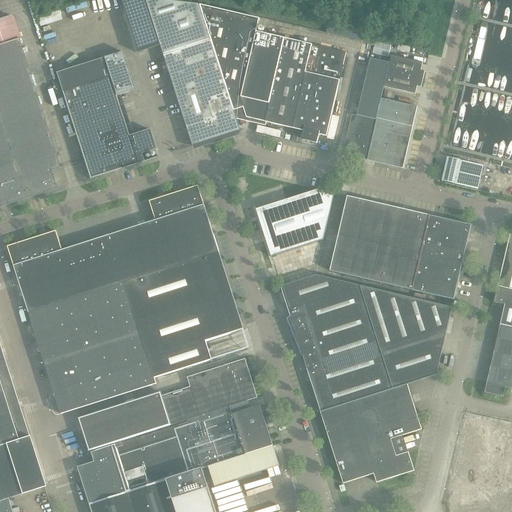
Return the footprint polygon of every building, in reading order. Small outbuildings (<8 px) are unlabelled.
[(160,0),(119,0),(137,54),(161,46),(170,75),(193,146),(212,140),(241,131),(240,131),(237,120),(232,105),(206,21),(200,6),(200,5),(160,0)] [(260,19),(200,6),(206,21),(232,105),(242,102),(247,117),(247,119),(265,123),(292,129),(304,132),(302,140),(316,144),(317,144),(319,136),(327,137),(339,140),(362,42),(260,18),(260,19)] [(329,24),(328,34),(363,39),(364,29),(329,24)] [(0,207),(1,207),(56,190),(53,180),(50,171),(59,168),(18,40),(0,45),(0,207)] [(103,59),(56,74),(84,161),(89,179),(143,162),(141,155),(155,150),(149,130),(128,137),(127,135),(115,97),(128,92),(129,92),(134,90),(132,85),(129,74),(128,74),(125,63),(125,62),(122,53),(103,59)] [(390,63),(385,88),(416,95),(417,87),(421,88),(425,72),(421,71),(423,63),(392,56),(390,63)] [(343,155),(367,161),(377,121),(382,99),(385,88),(390,63),(370,59),(357,116),(352,115),(343,155)] [(377,121),(367,161),(403,169),(413,127),(417,108),(382,99),(377,121)] [(442,181),(477,190),(483,166),(448,158),(442,181)] [(8,248),(29,314),(124,284),(220,253),(198,187),(150,202),(156,221),(62,251),(56,232),(8,247),(8,248)] [(256,210),(272,258),(324,241),(335,194),(318,190),(256,210)] [(471,226),(440,219),(348,197),(330,272),(454,301),(471,226)] [(511,307),(511,235),(510,235),(494,303),(505,306),(511,307)] [(220,253),(124,284),(155,379),(213,361),(212,359),(206,342),(233,334),(244,330),(220,253)] [(287,284),(309,277),(305,265),(283,272),(287,284)] [(312,383),(321,412),(437,376),(437,375),(452,308),(316,276),(280,288),(291,319),(306,366),(312,383)] [(124,284),(29,314),(61,415),(157,385),(155,379),(124,284)] [(501,325),(511,327),(511,307),(505,306),(501,325)] [(511,327),(501,325),(485,393),(504,398),(506,388),(511,389),(511,327)] [(79,419),(89,452),(248,402),(258,399),(245,360),(187,378),(190,386),(160,396),(156,397),(155,395),(79,419)] [(321,413),(344,484),(374,474),(377,483),(414,471),(409,453),(397,457),(391,440),(422,430),(407,385),(321,413)] [(0,501),(8,499),(45,488),(18,405),(7,408),(0,386),(0,501)] [(185,474),(203,469),(273,446),(260,406),(251,409),(248,402),(89,452),(93,463),(78,468),(90,505),(92,511),(176,511),(167,480),(185,474)] [(494,469),(504,421),(468,414),(458,461),(494,469)] [(216,511),(203,469),(185,474),(167,480),(176,511),(216,511)] [(11,511),(8,499),(0,501),(0,511),(11,511)]
